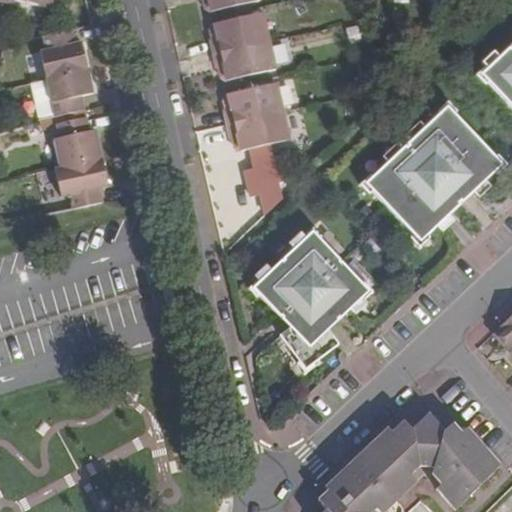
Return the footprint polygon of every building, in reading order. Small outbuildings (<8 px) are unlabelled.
[(16,0),(16,2),(52,9),(54,0),(16,0)] [(219,6),(223,25),(241,21),(237,2),(219,6)] [(223,25),(213,27),(209,30),(210,38),(209,39),(216,70),(218,70),(220,78),(225,78),(274,67),(262,16),(241,21),(223,25)] [(479,74),(511,108),(511,30),(479,61),(485,68),(479,74)] [(42,52),(48,81),(89,72),(83,43),(77,44),(74,31),(45,38),(47,51),(42,52)] [(48,81),(56,118),(65,115),(86,111),(83,97),(93,93),(89,72),(48,81)] [(276,84),(227,95),(223,101),(225,110),(223,110),(230,140),(232,140),(234,149),(240,152),(289,141),(276,84)] [(362,183),(413,237),(420,231),(426,238),(495,173),(489,166),(495,160),(444,106),(438,112),(432,106),(363,170),(369,177),(362,183)] [(54,140),(62,169),(101,159),(96,130),(91,132),(86,111),(65,115),(67,123),(57,125),(61,139),(54,140)] [(71,197),(73,210),(104,203),(100,190),(108,188),(101,159),(62,169),(56,170),(63,199),(71,197)] [(306,357),(312,365),(338,345),(327,331),(361,298),(355,292),(356,291),(305,237),(305,238),(298,231),(251,276),(258,282),(251,288),(289,328),(279,337),(299,363),(306,357)] [(311,232),(305,237),(356,291),(362,286),(311,232)] [(511,314),(493,332),(511,354),(511,352),(511,314)] [(372,511),(375,510),(377,511),(385,511),(391,506),(415,484),(409,478),(416,470),(432,470),(431,482),(437,488),(434,491),(455,511),(499,467),(466,429),(461,434),(452,424),(444,431),(438,426),(416,425),(411,430),(403,422),(391,434),(387,430),(325,488),(328,491),(331,494),(320,504),(326,510),(323,511),(372,511)] [(328,491),(317,502),(320,504),(331,494),(328,491)]
